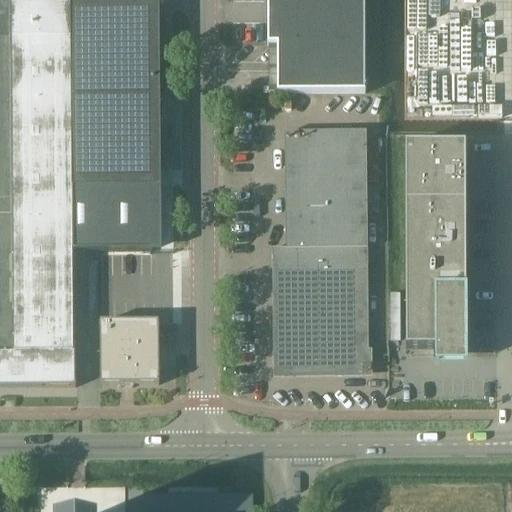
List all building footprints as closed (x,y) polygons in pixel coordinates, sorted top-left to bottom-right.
[(0,0),(0,387),(74,387),(74,354),(73,353),(71,193),(155,192),(154,3),(50,3),(49,0),(0,0)] [(267,0),(267,47),(277,47),(277,95),(365,95),(365,0),(267,0)] [(277,376),(368,375),(366,134),(284,135),(286,251),(290,251),(290,266),(276,266),(277,376)] [(463,174),(463,145),(404,145),(404,174),(463,174)] [(463,174),(404,174),(405,203),(463,202),(463,174)] [(465,260),(463,260),(463,202),(405,203),(405,350),(439,349),(439,369),(465,368),(465,328),(465,260)] [(129,385),(129,323),(100,323),(100,385),(129,385)] [(129,323),(129,385),(158,385),(157,323),(129,323)] [(251,511),(252,497),(146,497),(145,511),(251,511)]
